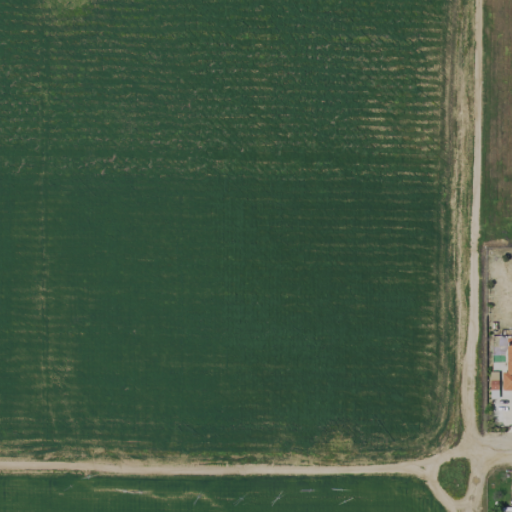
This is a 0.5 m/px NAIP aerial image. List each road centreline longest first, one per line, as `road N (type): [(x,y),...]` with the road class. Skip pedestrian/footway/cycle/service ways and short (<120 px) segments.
road 1 (residential): [(511,456),(0,468)]
road 2 (residential): [(475,0),(472,511)]
